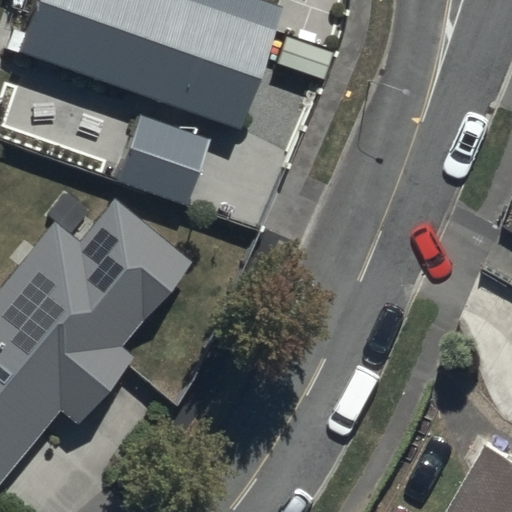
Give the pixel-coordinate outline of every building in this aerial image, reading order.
[(279,18),(230,0),(36,0),(15,58),(233,140),(279,18)] [(332,58),(280,39),(268,71),(320,90),(332,58)] [(208,145),(139,120),(113,190),(182,215),(208,145)] [(47,230),(0,285),(0,482),(58,414),(74,428),(129,363),(115,352),(186,268),(113,207),(74,253),(47,230)] [(437,511),(511,511),(511,447),(484,431),(437,511)]
